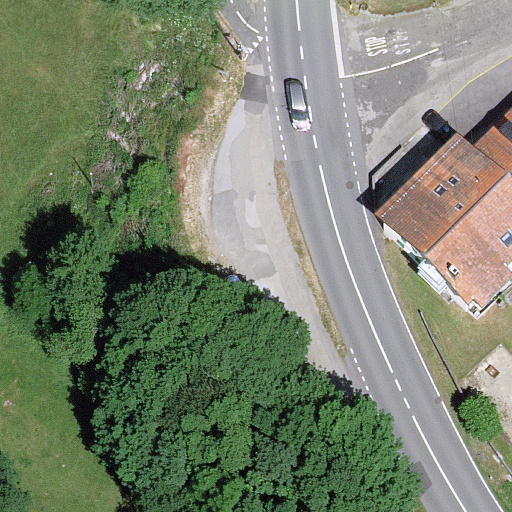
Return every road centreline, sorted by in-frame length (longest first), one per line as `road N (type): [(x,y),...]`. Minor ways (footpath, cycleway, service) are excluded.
road 1 (secondary): [(466,511),(375,334),(316,172),(301,78)]
road 2 (residential): [(511,13),(390,61),(301,78)]
